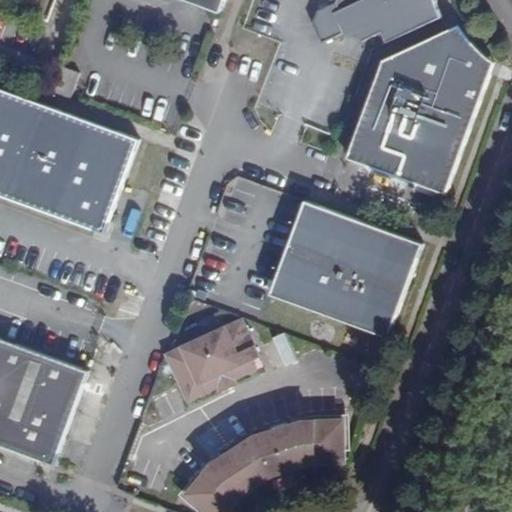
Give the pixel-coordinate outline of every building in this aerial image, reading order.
[(186,0),(221,12),(225,0),(186,0)] [(335,0),(335,2),(319,13),(316,27),(328,44),(345,33),(353,29),(360,31),(364,39),(383,30),(388,40),(443,15),(439,11),(433,0),(335,0)] [(461,28),(459,26),(454,28),(449,30),(450,34),(452,38),(455,44),(458,48),(461,52),(465,57),(470,60),(474,64),(479,68),(484,71),(488,73),(491,75),(493,68),(495,62),(491,59),(486,55),(482,51),(477,46),(472,42),(468,37),(464,33),(461,28)] [(353,29),(345,33),(364,39),(360,31),(353,29)] [(443,193),(447,194),(491,75),(488,73),(484,71),(479,68),(474,64),(470,60),(465,57),(461,52),(458,48),(455,44),(452,38),(450,34),(449,30),(385,61),(383,62),(347,157),(417,183),(414,191),(440,201),(443,193)] [(62,67),(53,91),(70,97),(79,74),(62,67)] [(124,133),(42,103),(0,87),(0,195),(108,234),(141,139),(124,133)] [(426,242),(307,199),(290,247),(295,249),(289,266),(283,264),(272,294),(391,337),(426,242)] [(295,249),(290,247),(283,264),(289,266),(295,249)] [(221,386),(233,380),(258,369),(253,359),(260,356),(243,321),(168,356),(189,401),(221,386)] [(284,365),(295,359),(283,332),(271,337),(284,365)] [(0,444),(57,466),(91,371),(0,338),(0,444)] [(347,460),(345,419),(315,421),(296,424),(270,432),(250,442),(224,459),(208,472),(189,494),(209,511),(229,511),(240,500),(246,493),(272,476),(282,471),(309,462),(318,462),(347,460)]
